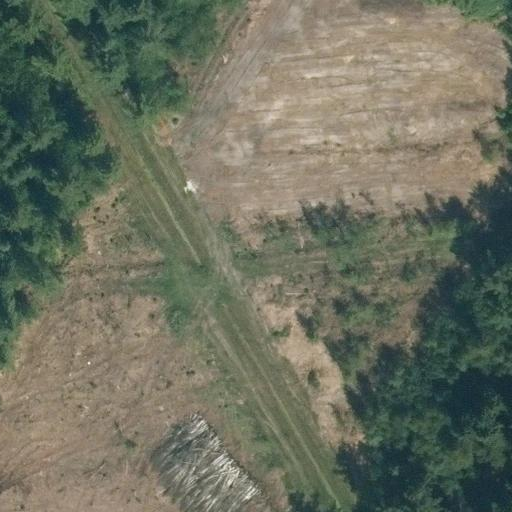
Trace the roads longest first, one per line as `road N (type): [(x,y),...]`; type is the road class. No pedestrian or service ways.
road 1 (track): [(327,511),(48,0)]
road 2 (track): [(511,224),(0,286)]
